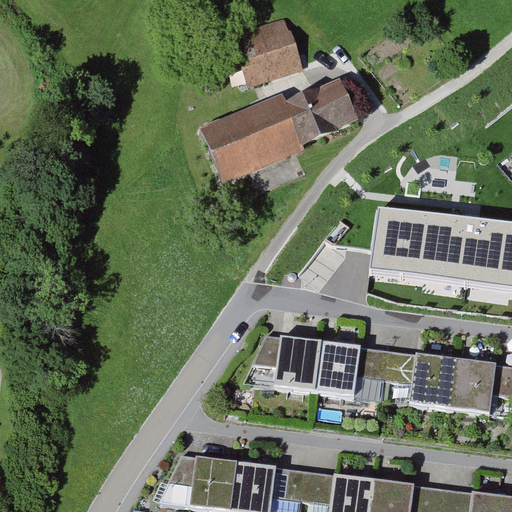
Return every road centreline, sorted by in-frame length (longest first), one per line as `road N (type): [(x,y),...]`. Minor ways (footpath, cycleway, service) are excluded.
road 1 (residential): [(252,296),(108,511)]
road 2 (track): [(382,126),(511,41)]
